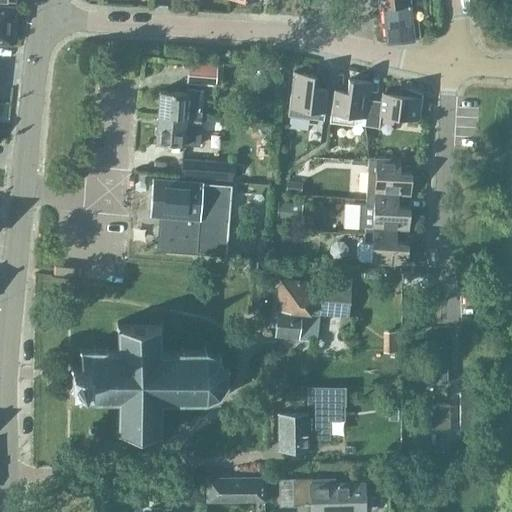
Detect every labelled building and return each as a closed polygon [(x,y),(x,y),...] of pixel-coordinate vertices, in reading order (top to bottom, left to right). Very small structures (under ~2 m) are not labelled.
[(377,0),(378,6),(383,6),(387,43),(414,40),(409,0),(377,0)] [(0,43),(11,44),(14,6),(0,5),(0,43)] [(202,78),(218,79),(219,65),(191,63),(189,83),(201,84),(202,78)] [(324,120),(328,89),(315,87),(316,75),(294,72),(289,108),(301,109),(300,117),(324,120)] [(367,119),(370,99),(372,82),(349,78),(347,91),(334,89),(331,112),(330,121),(355,124),(356,117),(366,118),(367,119)] [(162,91),(160,117),(203,121),(204,113),(205,98),(206,90),(187,88),(186,94),(162,91)] [(381,101),(370,99),(367,119),(366,118),(365,125),(379,127),(381,115),(418,120),(422,93),(411,90),(409,96),(382,92),(381,101)] [(203,121),(160,117),(157,144),(201,148),(203,129),(203,122),(203,121)] [(182,158),(181,177),(232,180),(234,162),(182,158)] [(375,194),(399,196),(410,196),(412,174),(401,173),(401,160),(369,158),(368,172),(376,172),(375,193),(375,194)] [(154,179),(151,216),(162,216),(160,245),(174,246),(173,251),(198,253),(198,250),(207,251),(207,254),(228,255),(233,186),(204,184),(204,182),(154,179)] [(360,205),(358,228),(365,229),(365,227),(373,228),(373,229),(397,230),(409,231),(410,208),(399,207),(399,196),(375,194),(375,193),(367,192),(366,205),(360,205)] [(353,226),(354,203),(340,202),(339,225),(353,226)] [(359,245),(358,257),(362,261),(372,261),(371,263),(407,266),(408,242),(397,242),(397,230),(373,229),(373,228),(365,227),(365,229),(364,241),(362,241),(359,245)] [(276,336),(318,340),(321,315),(350,317),(352,279),(314,276),(312,283),(281,280),(276,336)] [(163,435),(160,430),(161,402),(180,403),(180,407),(185,407),(185,402),(201,403),(201,407),(205,407),(205,403),(216,398),(220,401),(224,399),(220,395),(226,389),(231,389),(231,385),(228,385),(228,374),(231,374),(231,369),(227,369),(220,360),(223,357),(221,355),(218,358),(206,354),(207,349),(202,349),(201,353),(185,352),(185,348),(181,348),(180,351),(162,351),(162,330),(166,327),(163,323),(158,327),(123,327),(118,321),(115,324),(118,328),(118,351),(110,351),(110,347),(105,347),(105,350),(95,350),(95,347),(92,347),(91,350),(85,350),(82,347),(79,350),(81,352),(80,366),(74,366),(70,361),(67,364),(71,369),(71,383),(67,386),(70,389),(75,385),(80,385),(80,398),(78,399),(79,403),(85,401),(91,401),(91,405),(94,405),(95,401),(104,402),(104,405),(108,405),(108,402),(118,402),(117,430),(114,434),(117,436),(121,432),(157,433),(161,437),(163,435)] [(448,345),(438,347),(440,376),(452,377),(448,345)] [(308,414),(278,414),(279,450),(310,450),(309,439),(331,439),(330,405),(346,405),(346,387),(307,387),(308,414)] [(475,393),(462,394),(462,434),(476,434),(475,393)] [(427,428),(449,429),(450,405),(427,404),(427,428)] [(266,502),(265,477),(212,478),(207,484),(207,503),(266,502)] [(280,480),(281,506),(311,505),(311,511),(365,511),(364,482),(312,484),(312,479),(280,480)]
